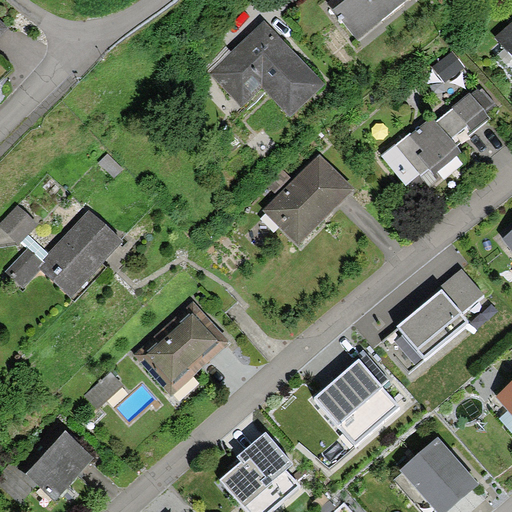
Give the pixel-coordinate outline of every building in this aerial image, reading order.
[(399,0),(338,0),(324,12),(351,43),(399,0)] [(315,83),(259,29),(203,85),(231,113),(257,87),(284,114),(315,83)] [(511,30),(494,47),(511,66),(511,30)] [(480,111),(466,96),(384,164),(408,193),(463,148),(452,135),(480,111)] [(350,184),(314,152),(262,209),(298,241),(350,184)] [(31,221),(14,206),(0,221),(0,227),(14,240),(31,221)] [(116,235),(82,206),(39,259),(25,247),(5,272),(19,284),(35,264),(69,292),(116,235)] [(465,327),(441,297),(397,332),(421,362),(465,327)] [(223,336),(188,302),(133,357),(168,391),(223,336)] [(399,409),(359,363),(314,402),(354,448),(399,409)] [(511,387),(499,399),(511,414),(511,387)] [(87,453),(49,422),(0,481),(0,490),(16,504),(36,479),(53,493),(87,453)] [(443,511),(473,487),(438,445),(404,474),(436,511),(443,511)] [(248,460),(219,484),(242,511),(274,511),(301,491),(282,468),(266,481),(248,460)]
